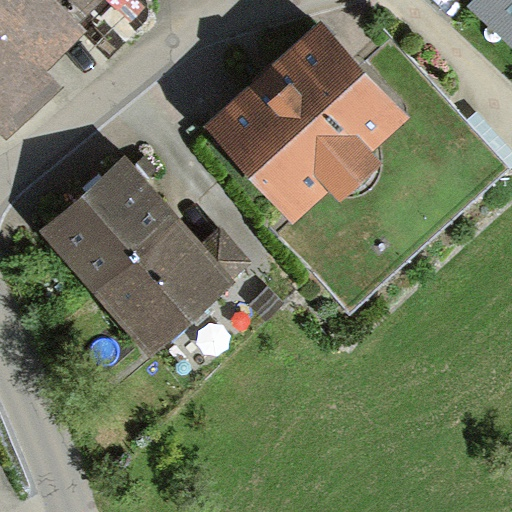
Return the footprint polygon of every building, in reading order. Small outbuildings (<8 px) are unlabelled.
[(0,0),(0,112),(11,124),(51,87),(25,60),(59,28),(38,6),(44,0),(0,0)] [(55,0),(70,16),(87,0),(55,0)] [(511,0),(480,0),(511,29),(511,0)] [(324,29),(219,124),(291,204),(269,224),(350,314),(511,168),(511,167),(383,26),(349,56),(324,29)] [(53,226),(103,284),(174,222),(160,207),(171,198),(161,186),(165,182),(144,157),(129,170),(124,164),(106,180),(100,173),(83,187),(90,194),(53,226)] [(199,251),(174,222),(103,284),(152,340),(243,261),(219,234),(199,251)]
